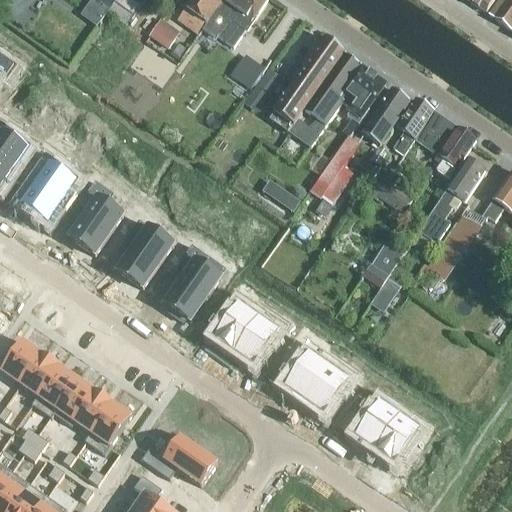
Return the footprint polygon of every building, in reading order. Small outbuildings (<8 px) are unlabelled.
[(106,15),(116,1),(115,0),(93,0),(90,4),(106,15)] [(126,29),(140,9),(127,0),(116,0),(116,1),(106,15),(126,29)] [(201,34),(216,13),(224,0),(180,0),(176,6),(185,13),(179,22),(199,36),(201,34)] [(224,0),(216,13),(230,22),(217,40),(226,47),(234,52),(246,34),(269,2),(266,0),(224,0)] [(470,0),(468,4),(486,17),(497,0),(470,0)] [(511,35),(511,32),(511,0),(501,0),(489,19),(511,35)] [(151,39),(161,23),(164,19),(151,10),(138,29),(151,39)] [(161,23),(151,39),(167,51),(178,35),(161,23)] [(274,116),(293,130),(344,58),(326,43),(274,116)] [(0,78),(1,77),(6,80),(13,69),(0,59),(0,78)] [(339,103),(361,71),(345,59),(304,115),(293,130),(289,136),(310,151),(342,106),(343,105),(339,103)] [(250,61),(236,82),(250,92),(265,71),(250,61)] [(343,105),(342,106),(351,112),(346,119),(358,128),(369,113),(368,112),(385,88),(361,71),(339,103),(343,105)] [(264,78),(253,93),(266,103),(277,88),(264,78)] [(378,149),(410,105),(393,93),(361,137),(378,149)] [(415,143),(434,116),(416,103),(396,132),(404,138),(394,153),(404,160),(415,143)] [(434,116),(415,143),(439,159),(438,161),(443,164),(437,174),(449,183),(476,145),(434,116)] [(0,193),(28,154),(4,138),(8,132),(0,126),(0,193)] [(344,173),(360,150),(348,142),(333,165),(344,173)] [(42,183),(22,211),(47,228),(75,187),(52,171),(56,165),(45,158),(32,176),(42,183)] [(464,206),(485,176),(467,164),(418,237),(436,249),(450,229),(444,225),(452,213),(447,209),(454,199),(464,206)] [(333,209),(353,179),(332,165),(312,195),(333,209)] [(511,176),(481,222),(485,225),(487,222),(495,227),(504,213),(511,218),(511,176)] [(404,217),(414,203),(384,183),(374,197),(404,217)] [(89,216),(70,244),(95,261),(123,221),(107,210),(114,200),(95,187),(79,209),(89,216)] [(293,216),(300,205),(286,196),(279,207),(293,216)] [(461,221),(425,276),(443,288),(479,233),(461,221)] [(136,252),(118,277),(142,294),(173,250),(139,226),(126,245),(136,252)] [(390,279),(393,275),(404,257),(387,245),(371,269),(389,281),(390,279)] [(189,277),(165,310),(169,313),(167,317),(183,328),(186,324),(190,327),(226,275),(192,251),(179,270),(189,277)] [(381,293),(379,295),(392,304),(403,287),(390,279),(389,281),(381,293)] [(232,320),(215,344),(234,358),(258,323),(240,311),(247,301),(235,293),(221,313),(232,320)] [(263,295),(258,301),(268,308),(273,302),(263,295)] [(273,302),(268,309),(278,316),(283,309),(273,302)] [(258,323),(234,358),(254,371),(280,333),(260,319),(258,323)] [(302,369),(285,393),(305,407),(329,372),(328,372),(311,360),(317,350),(306,342),(292,362),(302,369)] [(334,342),(330,349),(340,356),(344,349),(334,342)] [(23,348),(2,378),(20,391),(42,360),(23,348)] [(345,349),(340,356),(350,363),(355,356),(345,349)] [(42,360),(20,391),(37,403),(38,403),(59,373),(42,360)] [(329,372),(305,407),(324,420),(351,382),(331,368),(328,372),(329,372)] [(37,403),(32,411),(51,424),(54,420),(53,420),(77,385),(59,373),(38,403),(37,403)] [(77,385),(53,420),(54,420),(72,433),(74,429),(73,428),(95,397),(77,385)] [(406,390),(399,400),(409,407),(416,397),(406,390)] [(95,397),(73,428),(74,429),(90,440),(91,440),(112,410),(95,397)] [(416,397),(409,407),(419,414),(426,404),(416,397)] [(369,424),(356,442),(375,456),(399,421),(380,408),(369,424)] [(90,440),(85,448),(104,461),(110,453),(131,423),(112,410),(91,440),(90,440)] [(5,413),(0,419),(0,424),(5,428),(12,418),(5,413)] [(399,421),(375,456),(395,469),(419,435),(399,421)] [(28,434),(21,444),(25,446),(31,451),(38,441),(28,434)] [(149,455),(142,466),(170,486),(177,475),(201,492),(217,469),(173,438),(157,460),(149,455)] [(38,441),(31,451),(41,458),(48,448),(38,441)] [(25,446),(18,456),(24,461),(31,451),(25,446)] [(31,451),(24,461),(34,468),(41,458),(31,451)] [(69,458),(62,468),(69,472),(76,462),(69,458)] [(0,469),(0,495),(12,478),(0,469)] [(55,472),(48,482),(58,489),(65,479),(55,472)] [(95,475),(88,485),(98,492),(104,482),(95,475)] [(12,478),(0,495),(0,511),(14,511),(30,491),(12,478)] [(136,511),(162,511),(155,507),(162,496),(142,482),(134,494),(144,501),(136,511)] [(30,491),(14,511),(41,511),(48,503),(30,491)] [(86,494),(80,504),(86,508),(93,498),(86,494)] [(60,511),(48,503),(41,511),(60,511)]
